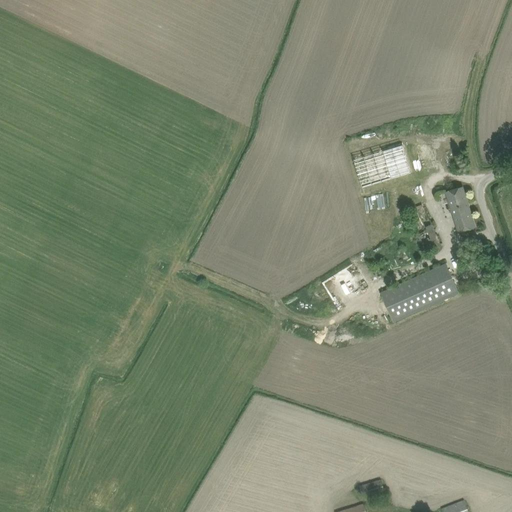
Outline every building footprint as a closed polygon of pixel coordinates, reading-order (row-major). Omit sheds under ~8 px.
[(362,141),(378,137),(376,128),(360,132),(362,141)] [(383,151),(354,160),(362,187),(391,178),(411,172),(403,145),(383,151)] [(462,186),(446,191),(459,232),(475,227),(462,186)] [(416,231),(417,233),(424,251),(425,253),(442,246),(432,224),(416,231)] [(393,321),(459,292),(446,263),(381,293),(393,321)] [(369,496),(385,491),(381,479),(359,486),(362,495),(368,493),(369,496)] [(442,511),(468,511),(469,511),(464,501),(442,509),(442,511)] [(366,511),(364,503),(336,511),(366,511)]
